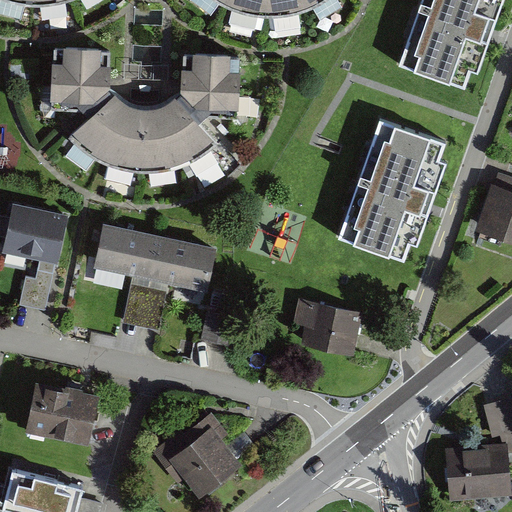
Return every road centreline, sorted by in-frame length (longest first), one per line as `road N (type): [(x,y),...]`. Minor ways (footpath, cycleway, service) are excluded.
road 1 (residential): [(0,337),(298,402),(366,437)]
road 2 (residential): [(427,386),(412,352),(415,332),(511,54)]
road 3 (secondary): [(268,511),(366,437)]
